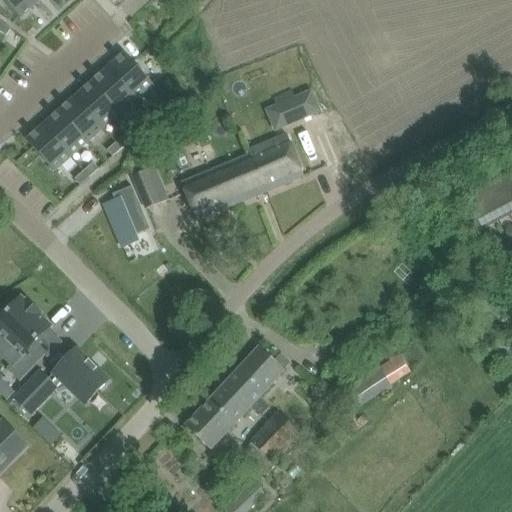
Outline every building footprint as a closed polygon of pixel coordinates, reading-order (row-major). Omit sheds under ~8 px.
[(3,0),(20,18),(37,3),(34,0),(3,0)] [(1,22),(0,23),(0,32),(6,36),(11,30),(1,22)] [(125,54),(109,68),(136,99),(153,85),(125,54)] [(109,68),(92,83),(120,114),(136,99),(109,68)] [(92,83),(76,97),(103,128),(120,114),(92,83)] [(311,90),(296,96),(293,90),(274,99),(286,127),(320,113),(311,90)] [(76,97),(59,112),(87,143),(103,128),(76,97)] [(59,112),(43,126),(71,157),(87,143),(59,112)] [(164,112),(155,120),(160,127),(169,119),(164,112)] [(155,120),(145,129),(151,135),(160,127),(155,120)] [(43,126),(27,141),(54,172),(71,157),(43,126)] [(126,135),(116,143),(122,149),(131,141),(126,135)] [(251,155),(267,192),(304,177),(297,158),(287,135),(249,150),(251,155)] [(116,143),(107,151),(113,157),(122,149),(116,143)] [(267,192),(251,155),(182,184),(190,202),(198,221),(267,192)] [(143,161),(129,167),(132,176),(147,170),(143,161)] [(93,163),(84,171),(90,178),(99,170),(93,163)] [(132,176),(141,196),(146,210),(161,203),(147,170),(132,176)] [(84,171),(75,180),(80,186),(90,178),(84,171)] [(511,177),(510,174),(508,176),(462,200),(479,232),(511,213),(511,177)] [(120,200),(106,206),(123,247),(138,240),(136,236),(150,230),(132,187),(117,193),(120,200)] [(491,291),(481,304),(493,314),(504,300),(491,291)] [(6,309),(0,315),(0,332),(3,336),(22,354),(11,366),(7,369),(20,382),(46,355),(35,344),(49,329),(51,326),(39,315),(41,314),(26,301),(25,302),(21,298),(9,312),(6,309)] [(227,383),(252,406),(284,371),(260,348),(227,383)] [(40,372),(14,399),(31,415),(63,382),(86,404),(108,382),(97,370),(98,369),(96,368),(95,369),(90,364),(91,363),(90,362),(89,362),(77,351),(54,373),(54,374),(48,380),(40,372)] [(399,354),(345,388),(346,390),(340,394),(348,406),(354,403),(357,408),(391,387),(391,385),(411,373),(399,354)] [(211,450),(252,406),(227,383),(186,427),(211,450)] [(41,430),(77,464),(97,444),(61,410),(41,430)] [(268,474),(275,466),(272,464),(301,434),(277,412),(250,442),(251,443),(243,451),(268,474)] [(345,421),(353,430),(360,425),(352,415),(345,421)] [(0,466),(9,457),(13,461),(27,447),(2,423),(0,424),(0,466)] [(252,480),(238,493),(223,507),(227,511),(246,511),(266,495),(252,480)]
